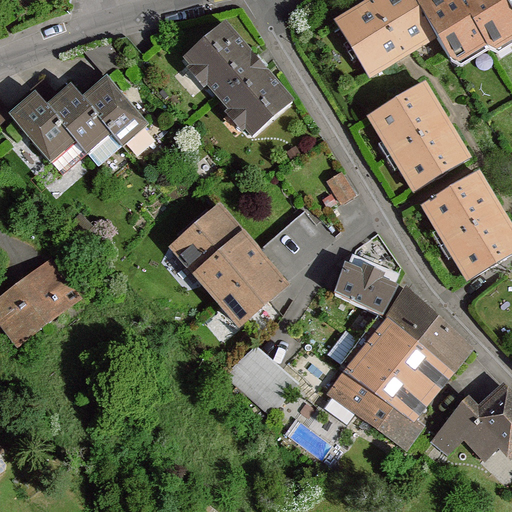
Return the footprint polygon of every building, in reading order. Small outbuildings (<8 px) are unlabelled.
[(418,0),(379,0),(341,23),(376,83),(443,42),(462,72),(494,52),(500,61),(511,53),(511,0),(418,0)] [(299,105),(228,26),(184,65),(256,144),(299,105)] [(41,95),(12,120),(55,169),(80,147),(91,159),(115,138),(128,153),(157,128),(114,80),(92,99),(80,84),(53,108),(41,95)] [(374,122),(419,196),(477,161),(432,87),(374,122)] [(0,119),(12,114),(0,88),(0,119)] [(473,286),(511,262),(511,219),(486,175),(428,209),(473,286)] [(226,206),(173,251),(245,334),(298,288),(226,206)] [(82,303),(51,264),(0,304),(0,320),(23,350),(82,303)] [(481,355),(407,292),(348,267),(336,306),(356,314),(320,357),(350,376),(333,399),(412,456),(430,432),(425,425),(481,355)] [(276,419),(305,387),(238,332),(212,363),(276,419)] [(511,464),(511,392),(509,390),(485,412),(473,403),(437,446),(454,461),(469,446),(490,468),(504,456),(511,464)] [(0,462),(10,455),(0,443),(0,462)]
